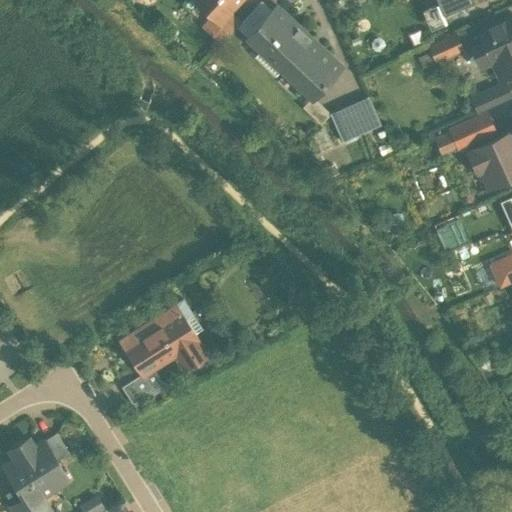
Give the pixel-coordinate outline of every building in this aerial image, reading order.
[(239,0),(197,0),(220,21),(239,0)] [(437,0),(443,13),(472,0),(437,0)] [(311,38),(276,6),(248,36),(282,69),(311,38)] [(511,15),(479,30),(483,40),(492,59),(493,60),(494,59),(511,50),(511,15)] [(456,32),(429,45),(436,61),(463,48),(456,32)] [(318,48),(310,40),(311,39),(311,38),(282,69),(312,96),(341,66),(320,46),(318,48)] [(483,40),(471,45),(480,64),(492,59),(483,40)] [(511,50),(494,59),(502,77),(511,72),(511,50)] [(505,81),(472,96),(479,111),(511,96),(505,81)] [(367,97),(332,113),(344,140),(379,124),(367,97)] [(487,111),(467,120),(476,139),(496,130),(487,111)] [(467,120),(449,128),(460,150),(471,145),(469,142),(476,139),(467,120)] [(510,131),(475,147),(476,149),(469,152),(477,170),(481,168),(489,186),(511,175),(511,133),(511,134),(510,131)] [(511,252),(490,262),(500,285),(511,279),(511,252)] [(464,269),(455,273),(461,287),(470,283),(464,269)] [(183,298),(119,339),(141,374),(153,366),(155,369),(176,355),(185,370),(209,354),(195,332),(186,318),(192,313),(193,313),(183,298)] [(195,332),(202,328),(192,313),(186,318),(195,332)] [(141,374),(122,386),(133,403),(181,372),(180,369),(162,380),(155,369),(153,366),(141,374)] [(70,453),(57,432),(44,440),(44,441),(45,441),(57,460),(64,456),(70,453)] [(44,441),(33,448),(29,441),(14,451),(18,458),(5,466),(24,498),(28,504),(30,503),(35,511),(53,511),(43,495),(69,479),(57,460),(45,441),(44,441)] [(70,453),(64,456),(67,461),(73,458),(70,453)] [(94,511),(103,507),(97,496),(82,505),(85,511),(94,511)] [(24,498),(9,507),(12,511),(35,511),(30,503),(28,504),(24,498)]
